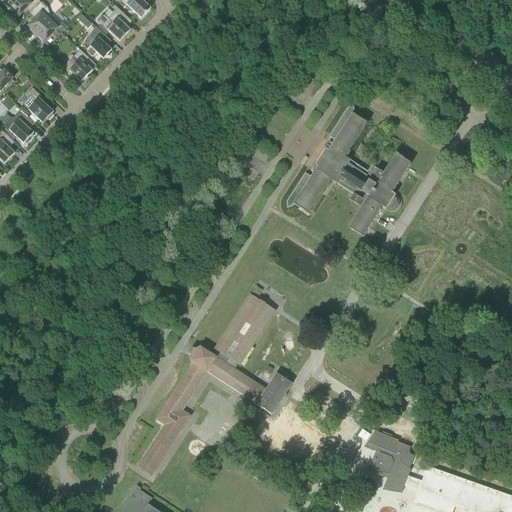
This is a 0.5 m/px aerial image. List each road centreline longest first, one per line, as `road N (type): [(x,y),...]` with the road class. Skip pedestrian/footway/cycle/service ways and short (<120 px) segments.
road 1 (residential): [(84,107),(155,26),(166,10),(159,0)]
road 2 (residential): [(84,107),(0,200)]
